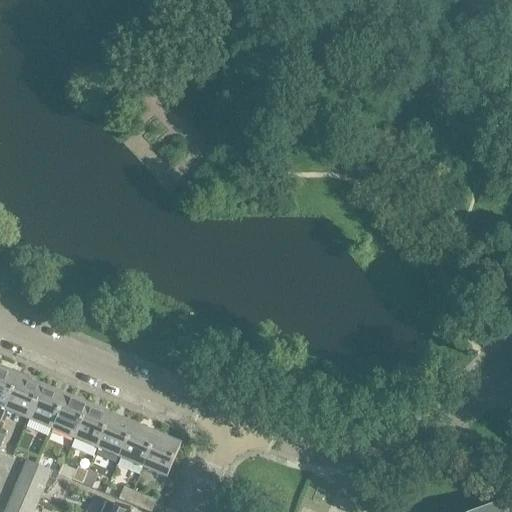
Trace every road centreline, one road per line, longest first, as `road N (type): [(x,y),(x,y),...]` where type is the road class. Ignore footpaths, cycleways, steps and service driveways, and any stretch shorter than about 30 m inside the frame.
road 1 (residential): [(488,381),(416,435),(379,450),(291,446),(228,423)]
road 2 (residential): [(228,423),(0,326)]
